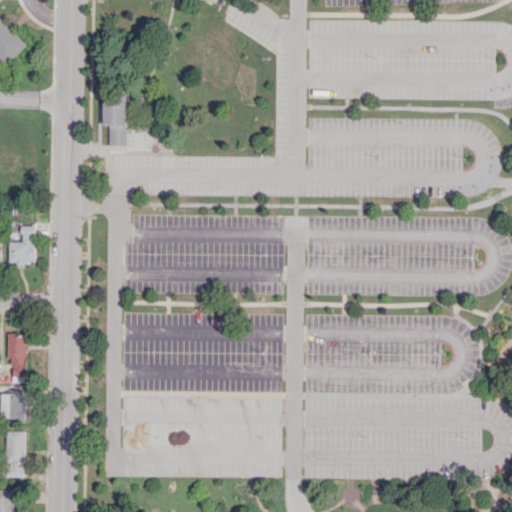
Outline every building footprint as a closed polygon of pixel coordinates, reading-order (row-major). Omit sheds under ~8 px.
[(0,57),(6,64),(26,44),(0,17),(0,57)] [(126,144),(127,94),(104,93),(104,125),(109,125),(109,144),(126,144)] [(9,262),(34,262),(35,226),(22,225),(22,241),(9,241),(9,262)] [(27,334),(10,334),(9,375),(26,376),(27,334)] [(1,393),(2,418),(26,418),(25,389),(11,389),(11,393),(1,393)] [(6,476),(25,476),(26,431),(7,430),(6,476)] [(14,511),(16,489),(0,488),(0,511),(14,511)]
